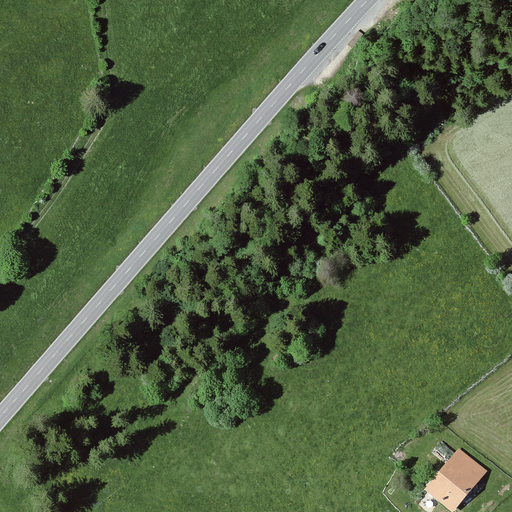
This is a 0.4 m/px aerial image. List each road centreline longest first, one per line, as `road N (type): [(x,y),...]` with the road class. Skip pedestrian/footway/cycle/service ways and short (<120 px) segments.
road 1 (primary): [(0,418),(368,0)]
road 2 (track): [(0,269),(109,112),(103,0)]
road 3 (track): [(436,0),(270,103)]
